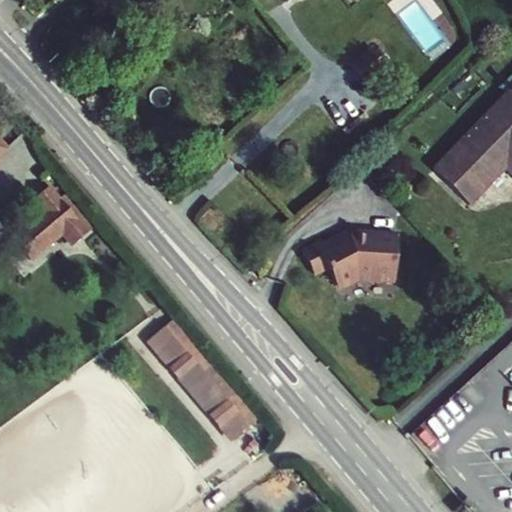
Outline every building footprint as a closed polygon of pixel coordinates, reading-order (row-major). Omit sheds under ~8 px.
[(370,47),(349,64),(364,83),(387,67),(370,47)] [(503,92),(511,82),(511,73),(498,88),(503,92)] [(511,82),(503,92),(429,169),(469,206),(504,171),(511,178),(511,82)] [(464,90),(457,83),(451,89),(458,96),(464,90)] [(43,213),(12,240),(30,261),(61,234),(72,246),(92,229),(63,196),(59,200),(48,187),(33,201),(43,213)] [(327,270),(338,292),(358,281),(394,283),(397,232),(347,229),(321,242),(320,240),(300,250),(313,276),(327,270)] [(172,321),(149,340),(172,367),(194,347),(172,321)] [(194,347),(172,367),(180,376),(203,357),(194,347)] [(203,357),(180,376),(212,414),(234,394),(203,357)] [(234,394),(212,414),(221,425),(244,406),(234,394)] [(244,406),(221,425),(234,440),(257,421),(244,406)]
